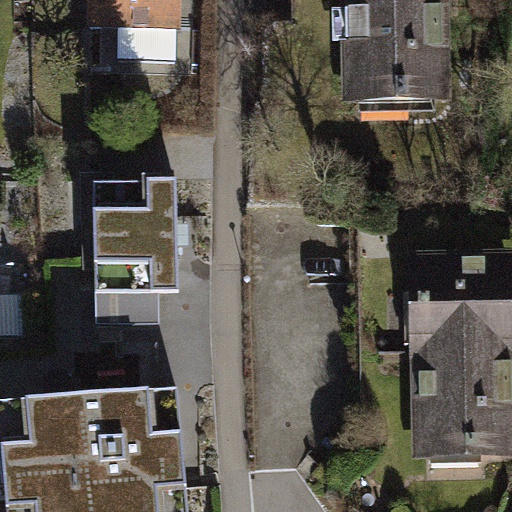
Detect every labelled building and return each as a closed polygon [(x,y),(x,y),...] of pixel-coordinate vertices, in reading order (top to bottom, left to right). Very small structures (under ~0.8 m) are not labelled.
[(92,0),(92,29),(178,31),(178,0),(92,0)] [(440,0),(351,0),(353,95),(399,94),(399,101),(412,101),(412,94),(442,93),(440,0)] [(177,186),(95,187),(97,327),(160,326),(159,295),(179,295),(179,259),(177,186)] [(420,264),(421,354),(511,352),(509,262),(420,264)] [(421,354),(423,451),(511,449),(511,411),(511,352),(421,354)] [(189,511),(178,392),(0,407),(0,501),(6,501),(7,511),(189,511)]
